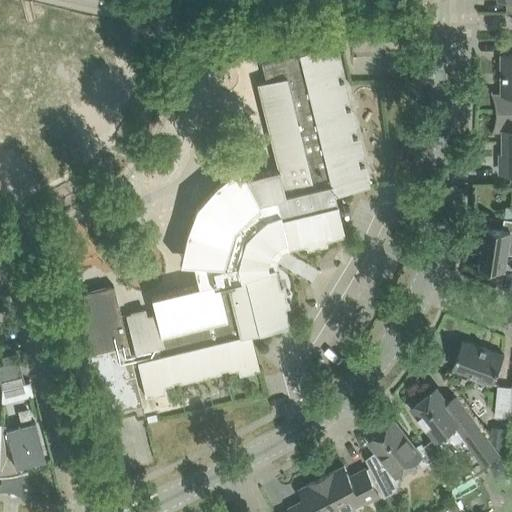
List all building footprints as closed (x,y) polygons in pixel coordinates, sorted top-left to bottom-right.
[(258,368),(250,333),(287,324),(283,305),(287,304),(282,284),(278,285),(274,268),(276,267),(275,263),(276,259),(281,252),(283,249),(288,248),(287,245),(305,241),(306,246),(326,241),(325,236),(343,231),(334,194),(369,185),(365,166),(358,167),(356,159),(363,157),(358,138),(351,139),(349,131),(356,129),(351,110),(344,111),(342,103),(349,101),(344,82),(337,83),(335,75),(342,74),(337,54),(330,55),(328,46),(261,62),(265,81),(256,83),(277,168),(255,174),(249,158),(193,203),(174,258),(212,262),(216,281),(151,296),(155,314),(147,316),(146,309),(126,314),(145,396),(165,391),(164,384),(237,366),(239,373),(258,368)] [(511,53),(504,54),(504,83),(504,92),(494,92),(492,90),(491,90),(493,93),(495,100),(497,107),(497,112),(511,111),(511,53)] [(504,131),(504,142),(504,155),(501,155),(501,171),(511,171),(511,111),(497,112),(497,113),(496,120),(494,127),(492,133),(493,134),(494,131),(504,131)] [(511,219),(510,219),(511,210),(511,207),(506,206),(503,228),(486,226),(480,265),(487,266),(487,267),(487,268),(488,269),(489,269),(490,270),(491,271),(492,271),(495,271),(496,270),(498,269),(499,268),(505,269),(509,247),(511,247),(511,219)] [(64,298),(65,301),(78,356),(93,416),(143,404),(128,344),(127,344),(113,286),(64,298)] [(463,339),(453,367),(476,376),(475,377),(476,380),(482,382),(485,381),(486,380),(494,383),(505,354),(463,339)] [(2,356),(4,364),(19,360),(17,352),(2,356)] [(0,364),(0,377),(22,371),(19,360),(4,364),(0,364)] [(0,383),(1,389),(25,383),(22,371),(0,377),(0,383)] [(509,416),(511,392),(511,385),(498,385),(496,415),(509,416)] [(437,387),(412,407),(424,422),(437,439),(451,458),(470,444),(485,464),(501,453),(474,416),(462,400),(452,407),(448,401),(437,387)] [(397,489),(399,478),(397,475),(418,458),(423,468),(434,461),(422,442),(416,446),(395,420),(369,441),(376,450),(366,458),(386,495),(397,489)] [(6,429),(5,424),(0,423),(0,425),(0,475),(5,475),(12,475),(18,473),(16,463),(44,456),(35,421),(6,429)] [(344,465),(322,477),(340,511),(342,511),(366,500),(367,502),(380,495),(375,485),(366,468),(350,476),(344,465)] [(292,511),(340,511),(322,477),(300,488),(305,499),(290,507),(292,511)]
